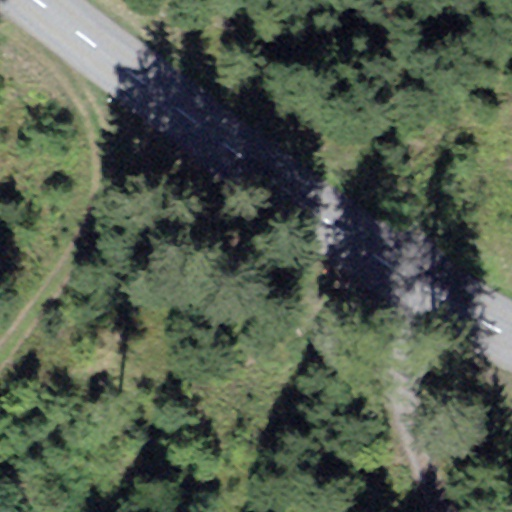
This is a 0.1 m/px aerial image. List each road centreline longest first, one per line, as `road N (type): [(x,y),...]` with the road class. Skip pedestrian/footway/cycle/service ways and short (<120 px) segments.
road 1 (tertiary): [(45,0),(383,254)]
road 2 (track): [(166,94),(67,267),(0,355)]
road 3 (residential): [(448,511),(375,336),(383,254)]
road 4 (tertiary): [(383,254),(511,330)]
